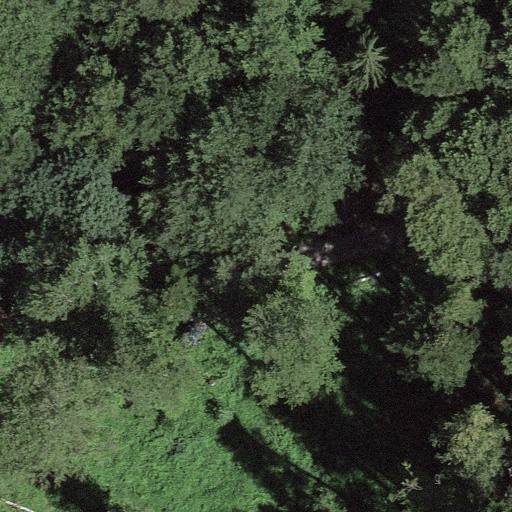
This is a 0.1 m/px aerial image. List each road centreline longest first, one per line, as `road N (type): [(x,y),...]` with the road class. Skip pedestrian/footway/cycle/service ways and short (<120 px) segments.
road 1 (track): [(511,187),(377,243),(157,289),(0,295)]
road 2 (track): [(108,0),(0,167)]
